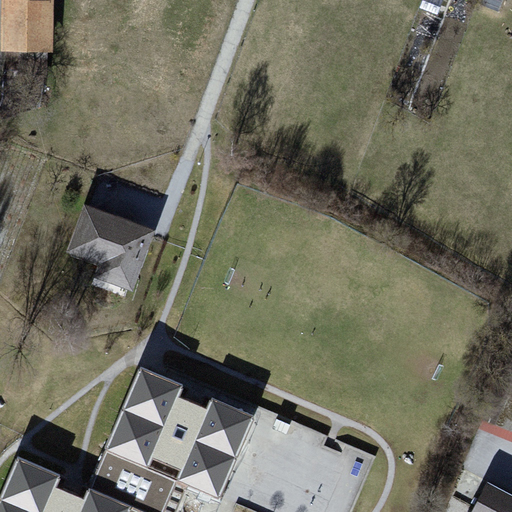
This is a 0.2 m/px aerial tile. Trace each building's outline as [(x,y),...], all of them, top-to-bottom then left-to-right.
[(49,43),(47,0),(34,0),(2,1),(3,44),(49,43)] [(147,227),(83,206),(68,251),(101,262),(96,277),(127,287),(147,227)] [(52,478),(4,459),(0,469),(0,511),(121,511),(124,506),(138,511),(168,511),(181,479),(217,493),(246,418),(198,400),(193,411),(168,401),(173,388),(124,370),(75,498),(48,488),(52,478)] [(511,371),(494,422),(511,428),(511,371)] [(511,511),(511,507),(483,494),(474,511),(511,511)]
